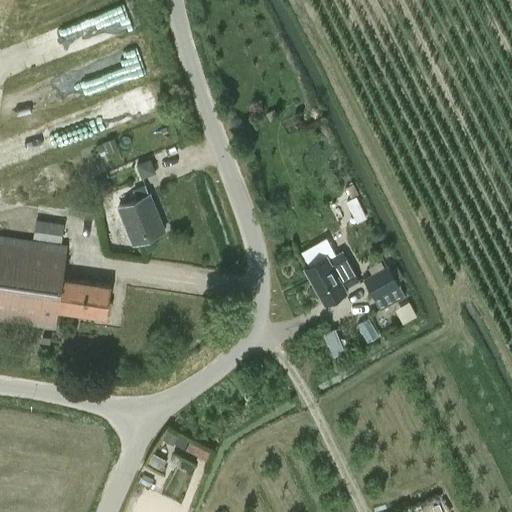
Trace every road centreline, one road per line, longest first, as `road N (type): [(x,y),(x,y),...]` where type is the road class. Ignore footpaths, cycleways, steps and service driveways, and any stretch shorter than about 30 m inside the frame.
road 1 (unclassified): [(152,413),(230,362),(253,332),(264,267),(174,0)]
road 2 (unclassified): [(152,413),(0,390)]
